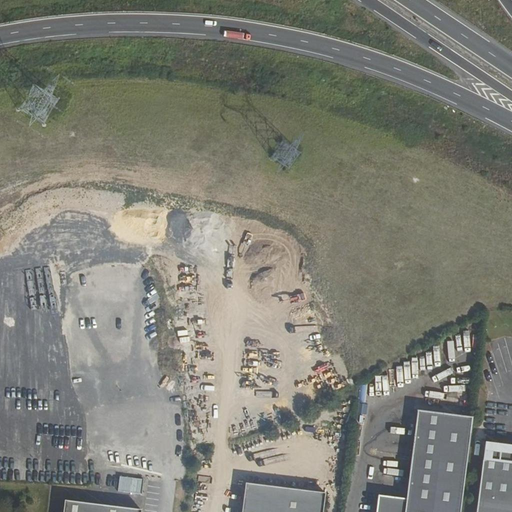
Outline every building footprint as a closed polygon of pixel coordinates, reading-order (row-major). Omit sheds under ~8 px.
[(492,344),(498,364),(510,360),(505,341),(492,344)] [(318,373),(332,371),(329,350),(315,351),(318,373)] [(459,511),(471,417),(416,410),(405,498),(378,495),(375,511),(459,511)] [(511,511),(511,450),(484,447),(475,511),(511,511)] [(119,476),(118,492),(142,494),(143,478),(119,476)] [(323,511),(326,489),(245,480),(240,511),(323,511)] [(140,511),(141,510),(65,501),(63,511),(140,511)]
